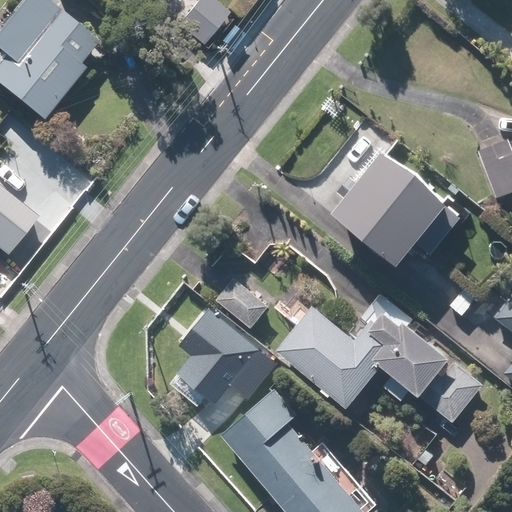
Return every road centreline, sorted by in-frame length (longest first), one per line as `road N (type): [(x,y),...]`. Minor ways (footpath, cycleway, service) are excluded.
road 1 (tertiary): [(325,0),(38,361)]
road 2 (residential): [(38,361),(172,511)]
